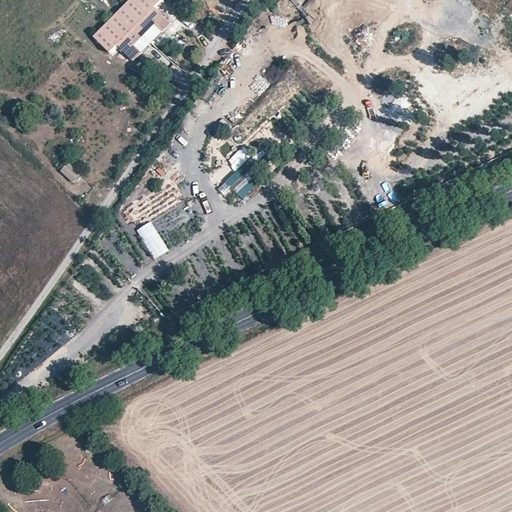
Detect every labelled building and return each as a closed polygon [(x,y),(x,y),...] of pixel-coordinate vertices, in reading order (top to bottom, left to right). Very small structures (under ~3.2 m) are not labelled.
[(164,1),(162,0),(131,0),(94,38),(110,54),(118,47),(133,62),(170,24),(156,10),(164,1)] [(300,104),(284,113),(289,121),(304,112),(300,104)] [(268,143),(284,128),(278,122),(262,137),(268,143)] [(228,126),(212,139),(219,147),(235,135),(228,126)] [(230,144),(219,147),(220,154),(232,151),(230,144)] [(61,171),(73,183),(81,175),(68,163),(61,171)] [(225,180),(240,200),(261,184),(245,164),(225,180)] [(227,179),(233,174),(225,165),(219,170),(227,179)] [(217,188),(224,180),(218,175),(211,183),(217,188)] [(165,198),(167,204),(181,199),(175,182),(158,188),(162,199),(165,198)] [(217,188),(224,197),(232,191),(226,182),(217,188)] [(161,235),(194,216),(186,202),(153,222),(161,235)] [(123,206),(125,225),(153,222),(151,208),(136,210),(135,205),(123,206)]
